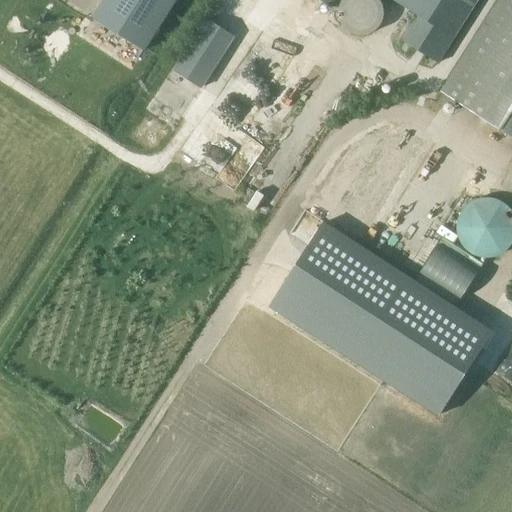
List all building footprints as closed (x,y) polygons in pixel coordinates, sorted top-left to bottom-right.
[(104,0),(93,18),(144,51),(177,0),(104,0)] [(438,62),(477,0),(325,0),(332,4),(335,0),(395,0),(420,16),(405,40),(438,62)] [(511,133),(511,0),(500,0),(443,90),(511,133)] [(234,38),(207,20),(175,71),(202,88),(234,38)] [(310,212),(361,244),(421,149),(387,128),(368,158),(351,148),(310,212)] [(457,227),(459,237),(463,244),(472,253),(479,256),(491,257),(502,253),(510,247),(511,242),(511,209),(509,206),(500,199),(487,197),(476,199),(466,206),(459,215),(457,227)] [(493,331),(325,222),(270,306),(439,415),(493,331)]
